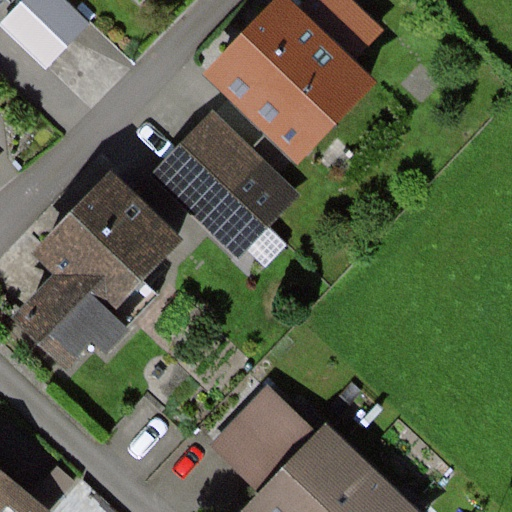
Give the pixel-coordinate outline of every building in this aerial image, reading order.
[(210,84),(274,145),(369,46),(324,3),(300,28),(281,10),(210,84)] [(209,139),(164,185),(246,264),(290,218),(209,139)] [(27,341),(61,374),(174,255),(114,198),(47,269),(73,293),(27,341)] [(400,511),(320,442),(258,511),(400,511)] [(0,511),(19,511),(0,495),(0,511)]
